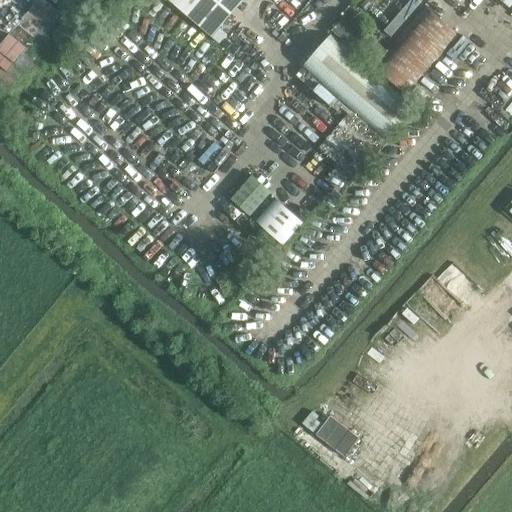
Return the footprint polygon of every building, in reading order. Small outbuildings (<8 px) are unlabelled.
[(38,0),(19,24),(41,42),(63,16),(43,0),(38,0)] [(59,0),(71,10),(79,0),(59,0)] [(243,0),(167,0),(212,38),(243,0)] [(439,19),(426,8),(425,7),(373,67),(406,96),(458,36),(439,19)] [(359,17),(348,8),(344,13),(345,15),(354,23),(359,17)] [(383,48),(354,23),(345,15),(331,31),(369,64),(383,48)] [(13,32),(0,45),(0,62),(9,71),(30,48),(13,32)] [(415,108),(331,35),(302,68),(386,141),(415,108)] [(252,71),(226,50),(215,62),(241,84),(252,71)] [(251,214),(274,190),(255,173),(233,197),(251,214)] [(303,224),(276,199),(256,221),(283,246),(303,224)] [(333,413),(326,421),(313,411),(305,422),(347,455),(362,436),(333,413)]
